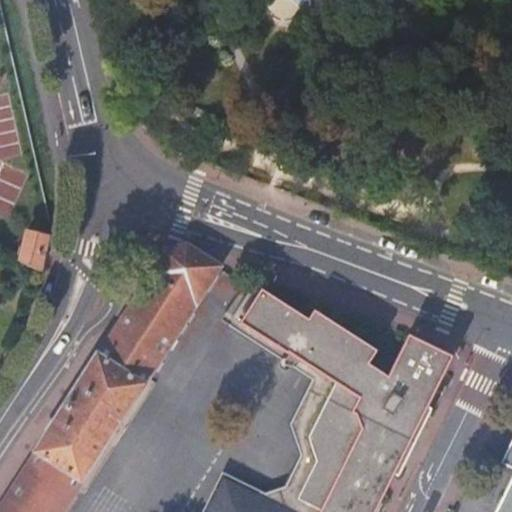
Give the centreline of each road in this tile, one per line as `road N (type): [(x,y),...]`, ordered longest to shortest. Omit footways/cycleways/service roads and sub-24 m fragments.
road 1 (secondary): [(118,185),(511,324)]
road 2 (tertiary): [(0,422),(63,325),(118,185)]
road 3 (residential): [(417,511),(511,324)]
road 4 (secondary): [(69,0),(118,185)]
